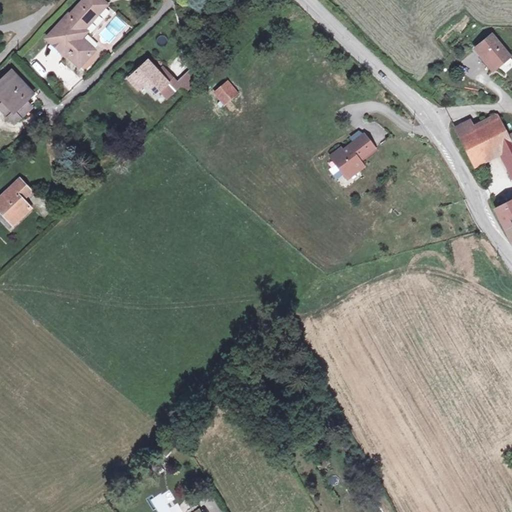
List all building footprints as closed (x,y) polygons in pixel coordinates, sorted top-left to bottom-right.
[(79,64),(89,53),(76,39),(83,33),(76,27),(81,22),(86,26),(110,1),(109,0),(84,0),(73,12),(71,11),(49,36),(64,51),(65,49),(79,64)] [(88,28),(86,26),(81,22),(76,27),(83,33),(88,28)] [(76,39),(89,53),(96,46),(83,33),(76,39)] [(487,56),(484,58),(492,68),(507,55),(489,33),(472,48),(478,54),(480,53),(482,51),(487,56)] [(148,60),(123,82),(135,95),(150,82),(163,97),(177,83),(166,70),(161,75),(148,60)] [(193,68),(177,83),(183,89),(185,91),(194,82),(193,68)] [(18,112),(27,104),(35,97),(13,72),(0,83),(0,97),(5,103),(8,100),(18,112)] [(224,83),(213,93),(222,105),(233,95),(224,83)] [(32,109),(27,104),(18,112),(8,100),(5,103),(0,97),(0,107),(14,124),(32,109)] [(473,162),(497,149),(511,141),(499,118),(497,119),(495,113),(480,119),(482,126),(473,131),(468,122),(455,129),(473,162)] [(333,151),(322,159),(340,181),(356,168),(350,160),(356,155),(358,157),(366,150),(356,137),(335,153),(333,151)] [(511,141),(497,149),(511,175),(511,141)] [(23,182),(0,202),(0,208),(16,228),(34,210),(26,202),(34,195),(23,182)] [(511,203),(498,211),(496,213),(506,231),(511,227),(511,203)] [(182,511),(169,489),(151,500),(157,511),(182,511)]
